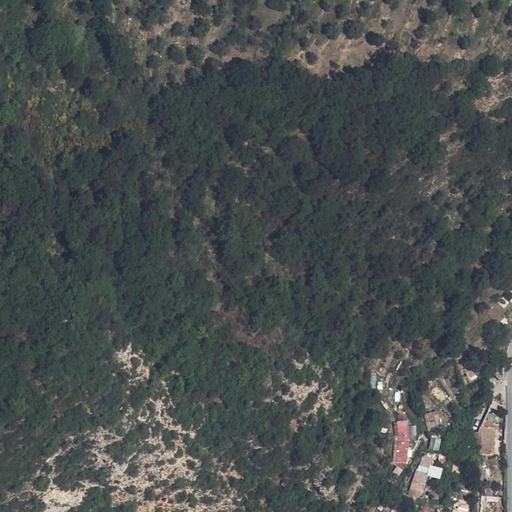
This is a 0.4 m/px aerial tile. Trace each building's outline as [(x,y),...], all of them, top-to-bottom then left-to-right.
[(434,428),(430,415),(422,417),(425,430),(434,428)] [(471,421),(471,422),(471,435),(481,435),(481,421),(471,421)] [(391,439),(401,440),(401,422),(391,424),(391,439)] [(471,435),(471,452),(481,452),(481,435),(471,435)] [(388,461),(397,461),(401,440),(391,439),(388,461)] [(414,465),(420,466),(423,455),(417,454),(414,465)] [(430,475),(431,469),(420,466),(419,472),(430,475)] [(415,487),(419,472),(410,469),(405,484),(415,487)]
